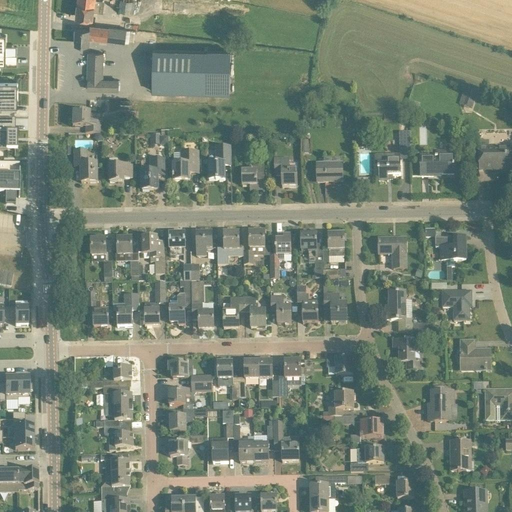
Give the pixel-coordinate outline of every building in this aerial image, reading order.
[(77,0),(76,16),(76,17),(93,19),(94,11),(103,12),(105,1),(96,0),(120,0),(119,12),(130,13),(131,0),(77,0)] [(244,0),(229,0),(230,4),(201,3),(201,2),(173,1),(172,16),(204,17),(244,18),(244,0)] [(75,29),(75,42),(75,44),(89,44),(89,39),(107,41),(125,43),(127,30),(109,28),(90,26),(90,30),(75,29)] [(17,56),(6,56),(6,36),(0,36),(0,66),(17,66),(17,56)] [(231,53),(153,51),(152,92),(230,93),(231,53)] [(88,53),(87,90),(103,91),(104,54),(88,53)] [(17,83),(0,82),(0,114),(17,114),(17,83)] [(464,91),(459,104),(472,109),(477,95),(464,91)] [(72,128),(86,128),(85,135),(100,135),(100,123),(89,122),(89,113),(78,113),(78,114),(73,114),(72,128)] [(0,119),(0,151),(7,151),(7,150),(15,150),(15,127),(7,127),(7,119),(0,119)] [(399,133),(399,150),(411,150),(410,133),(399,133)] [(151,136),(151,145),(169,145),(169,136),(151,136)] [(225,182),(225,168),(231,167),(230,149),(216,149),(216,165),(208,165),(209,181),(216,181),(216,182),(225,182)] [(511,149),(480,150),(480,171),(511,170),(511,149)] [(81,166),(82,185),(97,184),(97,165),(87,165),(87,152),(75,153),(75,166),(81,166)] [(436,152),(436,157),(420,157),(421,178),(434,177),(434,175),(453,175),(453,152),(436,152)] [(181,155),(174,155),(174,166),(173,166),(173,183),(190,182),(190,175),(199,175),(198,153),(181,153),(181,155)] [(401,176),(401,161),(387,161),(387,155),(375,156),(375,166),(378,166),(378,172),(379,182),(388,182),(388,180),(393,180),(393,176),(401,176)] [(282,188),(297,188),(297,170),(289,170),(289,160),(274,160),(275,177),(282,176),(282,188)] [(142,191),(158,191),(158,177),(164,177),(164,161),(150,161),(151,173),(142,173),(142,191)] [(342,165),(324,165),(317,166),(317,184),(342,183),(342,165)] [(249,166),(249,172),(242,172),(242,187),(250,187),(250,193),(264,193),(263,166),(249,166)] [(110,167),(110,184),(124,184),(123,180),(132,179),(132,167),(110,167)] [(0,173),(0,192),(5,193),(5,205),(15,205),(16,193),(19,193),(20,174),(14,174),(0,173)] [(0,226),(17,227),(17,214),(0,213),(0,226)] [(257,249),(265,249),(264,233),(249,234),(250,249),(250,254),(244,254),(244,266),(254,266),(254,256),(257,256),(257,249)] [(207,251),(212,251),(212,234),(197,235),(197,258),(207,258),(207,251)] [(239,252),(239,234),(224,234),(224,252),(239,252)] [(176,251),(184,251),(185,251),(185,235),(170,235),(170,251),(171,258),(176,258),(176,251)] [(344,258),(344,252),(344,235),(328,236),(328,259),(344,258)] [(317,259),(317,236),(301,236),(301,253),(309,253),(309,259),(317,259)] [(270,257),(270,267),(270,281),(279,281),(279,267),(279,263),(284,262),(284,257),(291,257),(291,237),(283,237),(283,241),(276,242),(276,257),(270,257)] [(165,276),(165,259),(164,245),(157,245),(157,239),(143,240),(144,256),(151,255),(151,259),(151,264),(155,264),(155,276),(165,276)] [(466,261),(464,261),(464,249),(466,249),(466,245),(464,245),(464,240),(466,240),(465,239),(436,240),(436,249),(441,249),(441,262),(447,262),(447,265),(447,269),(447,276),(451,276),(451,269),(454,269),(454,265),(454,262),(466,261)] [(91,241),(92,258),(106,257),(106,240),(91,241)] [(131,263),(131,278),(131,283),(139,283),(139,278),(139,268),(138,262),(133,262),(132,256),(133,256),(132,240),(117,240),(118,257),(125,256),(125,263),(131,263)] [(406,240),(379,241),(379,258),(393,258),(393,273),(406,272),(406,257),(406,250),(406,240)] [(112,279),(112,264),(104,264),(104,279),(112,279)] [(323,280),(323,272),(323,264),(315,264),(315,280),(323,280)] [(228,282),(228,266),(218,266),(218,282),(228,282)] [(191,267),(191,282),(199,282),(199,267),(191,267)] [(340,272),(323,272),(323,280),(340,280),(340,272)] [(179,328),(185,328),(185,308),(192,308),(191,285),(191,283),(180,283),(180,289),(184,289),(184,296),(180,296),(178,298),(178,302),(170,302),(171,325),(179,325),(179,328)] [(155,292),(155,306),(144,306),(145,328),(160,328),(159,306),(165,305),(165,284),(155,284),(155,292)] [(202,285),(191,285),(192,308),(192,322),(199,322),(199,331),(214,331),(214,313),(203,313),(202,285)] [(303,303),(303,309),(302,309),(302,325),(318,325),(318,309),(318,303),(309,303),(309,297),(305,297),(305,288),(297,289),(297,304),(303,303)] [(472,293),(462,293),(442,293),(442,310),(453,309),(454,323),(470,323),(470,301),(472,301),(472,293)] [(386,322),(396,322),(406,322),(405,294),(389,294),(389,307),(386,307),(386,322)] [(87,310),(96,310),(95,295),(86,295),(87,310)] [(331,325),(347,324),(346,305),(338,305),(338,296),(324,296),(324,311),(331,311),(331,325)] [(133,328),(132,312),(139,312),(139,297),(124,297),(125,311),(117,311),(117,312),(113,312),(113,324),(117,324),(118,329),(133,328)] [(283,299),(274,299),(271,299),(271,314),(277,314),(277,326),(291,325),(291,308),(283,308),(283,299)] [(239,313),(245,313),(244,300),(231,301),(231,305),(223,306),(224,331),(239,330),(239,313)] [(255,300),(244,300),(245,313),(250,313),(251,330),(266,330),(265,313),(257,313),(257,308),(255,308),(255,300)] [(3,322),(9,321),(9,309),(3,309),(3,305),(0,304),(0,327),(3,328),(3,322)] [(27,308),(9,309),(9,321),(15,321),(15,327),(28,326),(27,308)] [(109,312),(93,313),(94,329),(109,329),(109,312)] [(432,325),(413,325),(413,333),(432,333),(432,325)] [(405,334),(406,342),(393,342),(393,350),(399,350),(399,364),(406,364),(406,372),(422,371),(421,361),(414,361),(414,341),(413,342),(413,334),(405,334)] [(491,351),(481,351),(475,351),(475,342),(461,342),(461,367),(476,367),(476,372),(491,372),(491,351)] [(327,369),(336,369),(336,377),(353,377),(352,361),(327,362),(327,369)] [(177,366),(169,366),(169,374),(173,374),(173,380),(188,380),(188,365),(186,365),(186,364),(186,363),(184,362),(179,362),(177,363),(177,364),(177,366)] [(313,362),(305,362),(305,378),(313,378),(313,362)] [(244,364),(245,374),(245,381),(259,380),(258,363),(244,364)] [(272,363),(258,363),(259,380),(273,380),(273,373),(272,363)] [(285,383),(279,383),(279,399),(288,399),(288,387),(301,387),(301,363),(285,363),(285,383)] [(239,401),(239,400),(239,387),(239,384),(233,384),(233,380),(233,364),(218,364),(218,381),(226,381),(226,388),(232,388),(232,401),(239,401)] [(87,390),(103,390),(119,389),(131,389),(131,383),(132,383),(132,369),(114,369),(114,383),(87,383),(87,390)] [(17,379),(17,397),(29,397),(29,392),(32,392),(32,385),(29,385),(29,378),(17,379)] [(192,378),(192,386),(212,386),(212,378),(192,378)] [(0,397),(17,397),(17,379),(5,379),(5,385),(0,385),(0,397)] [(192,395),(196,395),(212,395),(212,386),(192,386),(192,395)] [(119,396),(119,389),(103,390),(104,396),(114,396),(114,409),(133,409),(132,396),(119,396)] [(511,391),(506,392),(486,392),(486,422),(511,421),(511,391)] [(170,407),(180,407),(193,407),(193,399),(190,399),(190,393),(169,393),(170,407)] [(429,423),(439,423),(450,423),(450,403),(454,403),(453,393),(432,393),(432,407),(428,407),(429,423)] [(329,419),(335,418),(343,418),(342,411),(354,411),(353,395),(335,396),(336,407),(329,407),(329,419)] [(96,430),(104,430),(120,429),(120,423),(133,423),(133,409),(114,409),(106,410),(106,418),(111,418),(112,419),(115,419),(115,423),(104,423),(104,424),(96,424),(96,430)] [(207,412),(183,412),(183,418),(170,419),(170,434),(187,433),(187,425),(193,425),(192,419),(207,419),(207,412)] [(223,413),(223,425),(234,425),(234,413),(223,413)] [(364,446),(364,439),(373,439),(383,439),(383,424),(357,424),(357,418),(347,418),(343,418),(335,418),(335,426),(356,426),(356,437),(351,437),(351,446),(364,446)] [(13,439),(31,439),(31,427),(25,427),(25,421),(13,421),(13,439)] [(283,464),(298,463),(298,455),(299,455),(299,446),(291,447),(291,440),(283,440),(282,424),(274,424),(274,428),(274,441),(274,447),(282,447),(283,464)] [(133,436),(120,436),(120,429),(104,430),(104,436),(115,436),(115,444),(109,444),(109,453),(116,453),(116,450),(134,449),(133,436)] [(187,467),(187,458),(187,445),(191,445),(208,445),(208,438),(179,438),(179,444),(170,445),(171,459),(177,459),(178,467),(187,467)] [(32,451),(31,439),(13,439),(13,451),(32,451)] [(240,465),(255,464),(254,446),(248,446),(248,441),(240,442),(240,465)] [(451,473),(458,473),(471,473),(471,443),(451,443),(451,450),(453,450),(453,464),(451,464),(451,473)] [(254,446),(255,464),(269,464),(268,446),(254,446)] [(213,447),(213,455),(213,465),(229,465),(228,447),(213,447)] [(358,466),(354,466),(350,466),(351,474),(363,474),(363,466),(383,465),(383,451),(367,451),(361,451),(357,451),(358,466)] [(106,476),(112,476),(130,475),(130,462),(117,462),(117,456),(101,456),(101,462),(112,462),(112,469),(106,469),(106,476)] [(18,473),(17,473),(17,494),(18,494),(18,492),(28,492),(38,492),(37,472),(23,473),(18,473)] [(0,494),(17,494),(17,473),(16,473),(0,473),(0,494)] [(102,489),(102,496),(117,496),(117,489),(130,489),(130,475),(112,476),(112,489),(102,489)] [(390,486),(390,478),(375,478),(375,487),(390,486)] [(397,485),(397,495),(398,501),(414,500),(414,485),(397,485)] [(310,488),(311,502),(328,502),(328,487),(310,488)] [(465,511),(481,511),(481,502),(486,502),(486,493),(470,493),(470,502),(465,502),(465,511)] [(130,511),(131,502),(118,502),(117,496),(102,496),(102,502),(102,511),(130,511)] [(251,511),(251,498),(236,499),(235,511),(251,511)] [(261,498),(261,508),(261,511),(276,511),(277,498),(261,498)] [(224,511),(225,509),(225,499),(211,499),(211,511),(224,511)] [(184,511),(184,500),(172,500),(172,508),(165,508),(165,511),(184,511)] [(184,500),(184,511),(204,511),(204,502),(196,503),(196,500),(184,500)] [(310,511),(328,511),(328,502),(311,502),(310,511)]
